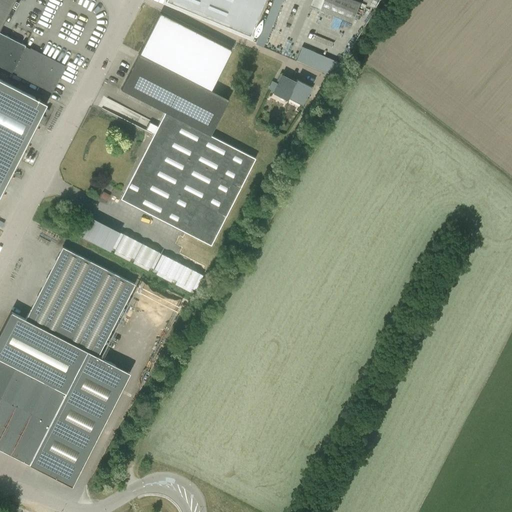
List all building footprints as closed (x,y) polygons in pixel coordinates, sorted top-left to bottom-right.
[(0,0),(0,30),(15,0),(0,0)] [(166,0),(231,27),(250,34),(263,0),(166,0)] [(273,0),(257,40),(264,43),(282,0),(273,0)] [(353,21),(360,2),(355,0),(313,0),(311,5),(353,21)] [(0,65),(12,71),(12,70),(25,46),(26,45),(0,31),(0,65)] [(25,46),(12,70),(18,73),(17,74),(52,92),(66,65),(31,48),(30,48),(25,46)] [(301,46),(295,60),(329,73),(331,65),(337,67),(340,60),(301,46)] [(255,157),(210,135),(228,100),(141,55),(122,91),(165,111),(120,198),(210,244),(255,157)] [(287,99),(288,96),(295,81),(280,73),(276,80),(278,81),(272,91),(287,99)] [(295,81),(288,96),(302,103),(307,92),(309,93),(312,86),(297,78),(295,81)] [(0,193),(5,184),(46,103),(0,79),(0,193)] [(154,275),(193,291),(203,268),(86,219),(78,237),(156,270),(154,275)] [(97,355),(134,283),(62,247),(25,319),(10,311),(0,331),(0,339),(116,398),(130,372),(97,355)] [(145,280),(139,289),(172,309),(166,319),(170,321),(181,302),(145,280)] [(116,398),(0,339),(0,449),(28,463),(64,482),(65,482),(67,483),(69,483),(70,482),(72,482),(73,481),(74,479),(75,478),(116,398)]
